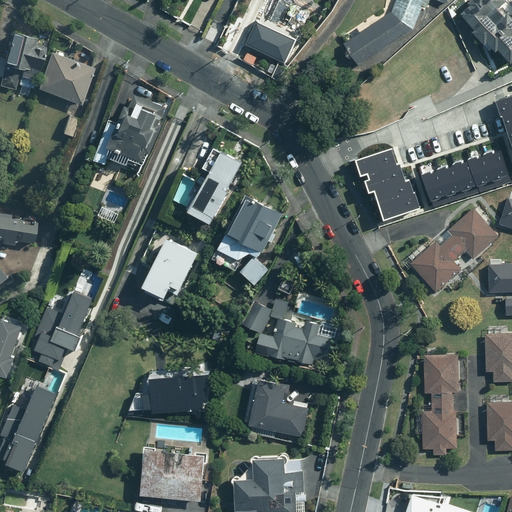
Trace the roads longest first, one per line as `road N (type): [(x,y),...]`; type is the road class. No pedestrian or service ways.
road 1 (residential): [(74,0),(269,112),(295,141),(384,324),(350,511)]
road 2 (unknown): [(40,256),(103,94),(151,0)]
road 3 (unknown): [(93,319),(201,73)]
road 4 (unknown): [(308,166),(479,105)]
